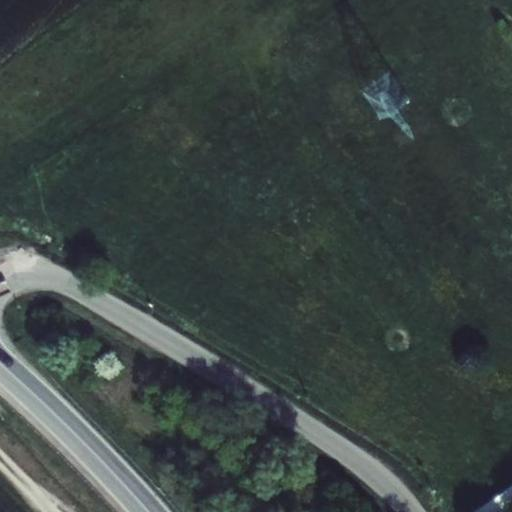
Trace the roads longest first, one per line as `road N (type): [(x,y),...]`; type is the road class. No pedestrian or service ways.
road 1 (unclassified): [(412,511),(317,431),(58,278),(25,270),(0,282)]
road 2 (secondary): [(0,363),(148,511)]
